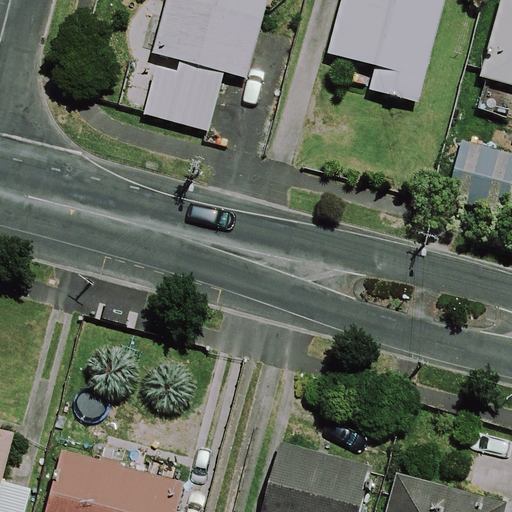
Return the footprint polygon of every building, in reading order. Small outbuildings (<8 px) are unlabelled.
[(266,0),(166,0),(135,119),(206,137),(221,78),(244,84),(266,0)] [(443,0),(343,0),(327,60),(372,73),(366,96),(414,109),(443,0)] [(511,5),(502,3),(480,83),(511,91),(511,5)] [(0,475),(10,433),(0,430),(0,475)] [(175,511),(182,491),(60,454),(42,511),(175,511)] [(357,511),(366,478),(278,457),(264,511),(357,511)] [(503,511),(396,478),(385,511),(503,511)]
